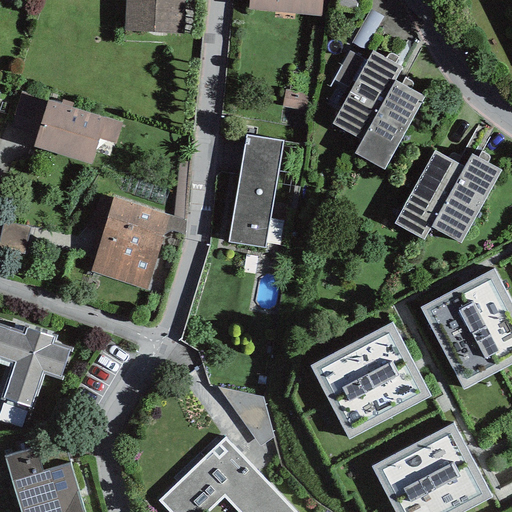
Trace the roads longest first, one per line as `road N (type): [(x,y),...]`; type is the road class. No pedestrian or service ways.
road 1 (residential): [(160,342),(198,238),(223,0)]
road 2 (residential): [(119,511),(108,436),(160,342)]
road 3 (residential): [(160,342),(0,285)]
road 4 (residential): [(410,0),(479,100),(511,120)]
